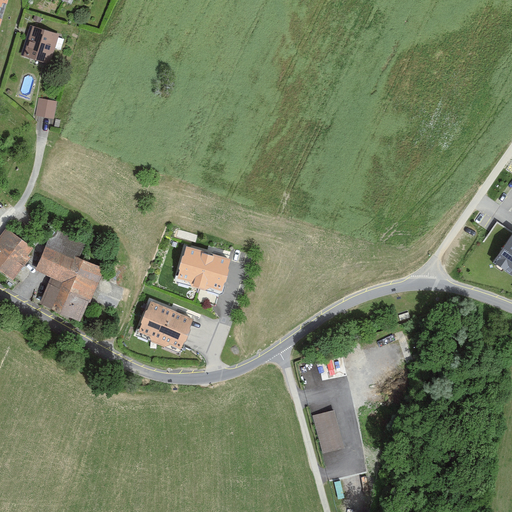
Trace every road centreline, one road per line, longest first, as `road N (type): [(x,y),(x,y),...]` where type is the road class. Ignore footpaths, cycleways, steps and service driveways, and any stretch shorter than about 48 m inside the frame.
road 1 (unclassified): [(0,294),(148,375),(197,379),(282,349)]
road 2 (unclassified): [(282,349),(345,302),(389,286),(428,284),(511,306)]
road 3 (unclassified): [(328,511),(282,349)]
road 4 (track): [(511,151),(428,284)]
